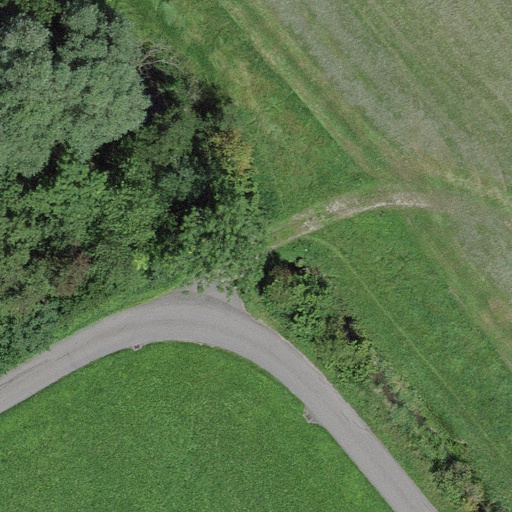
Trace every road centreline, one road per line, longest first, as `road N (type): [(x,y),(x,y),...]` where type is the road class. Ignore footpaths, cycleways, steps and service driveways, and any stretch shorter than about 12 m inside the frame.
road 1 (unclassified): [(0,393),(103,336),(145,323),(192,320),(243,332),(279,358),(410,511)]
road 2 (track): [(192,320),(270,246),(338,210),(396,197),(459,202),(511,227)]
